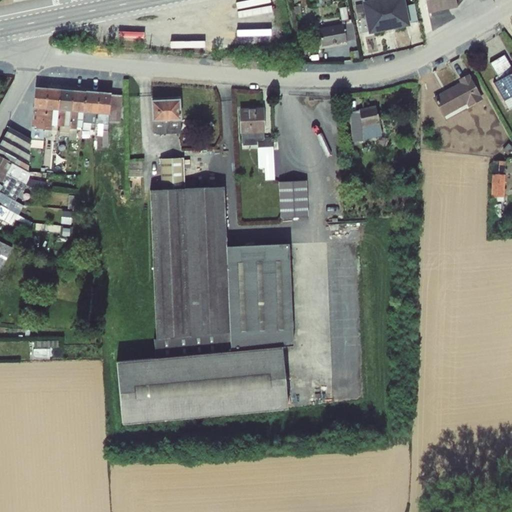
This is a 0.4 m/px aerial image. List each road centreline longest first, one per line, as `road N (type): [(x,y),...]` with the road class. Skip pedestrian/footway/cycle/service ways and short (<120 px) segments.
road 1 (residential): [(40,54),(348,76),(417,61),(511,10)]
road 2 (unknown): [(276,74),(310,157),(321,354)]
road 3 (secondary): [(7,29),(159,0)]
